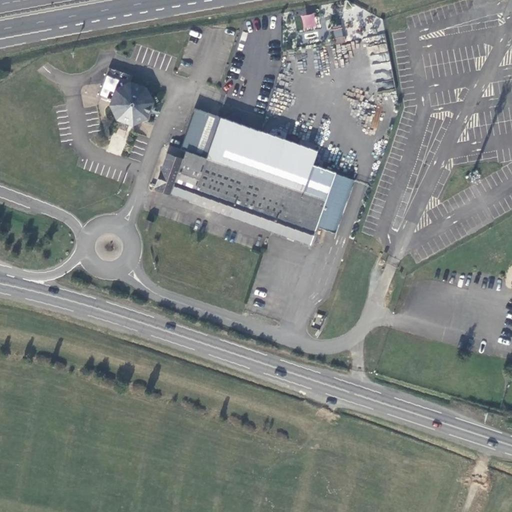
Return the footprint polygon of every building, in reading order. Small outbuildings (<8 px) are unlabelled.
[(315,13),(301,15),(303,30),(317,28),(315,13)] [(342,27),(333,29),(335,43),(344,41),(342,27)] [(388,51),(370,55),(377,90),(395,87),(388,51)] [(115,89),(111,101),(110,105),(117,119),(120,121),(129,123),(132,125),(147,118),(152,102),(145,87),(130,82),(115,89)] [(167,153),(154,189),(171,195),(172,193),(190,199),(190,201),(310,244),(316,226),(335,232),(354,179),(312,165),(317,151),(261,131),(219,116),(195,107),(180,149),(186,151),(183,158),(167,153)] [(126,131),(129,123),(120,121),(118,128),(126,131)] [(147,220),(143,229),(150,231),(153,222),(147,220)]
